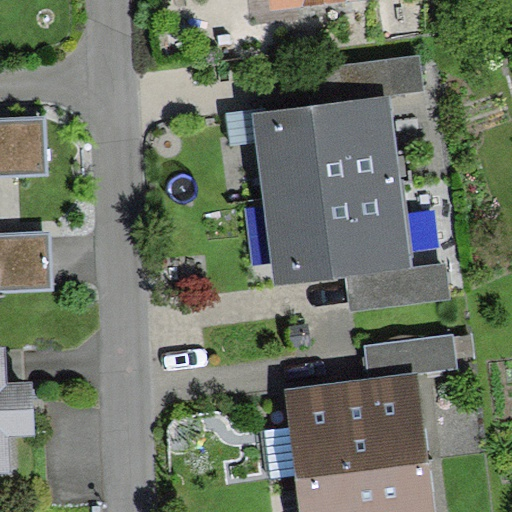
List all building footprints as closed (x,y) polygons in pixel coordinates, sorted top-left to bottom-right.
[(377,108),(267,122),(276,197),(386,183),(377,108)] [(0,122),(0,172),(42,171),(40,121),(0,122)] [(410,255),(401,181),(386,183),(276,197),(286,272),(330,266),(410,255)] [(0,237),(0,287),(48,286),(45,236),(0,237)] [(0,468),(7,468),(5,432),(30,431),(28,383),(3,384),(1,348),(0,348),(0,468)] [(406,387),(297,401),(307,475),(416,461),(406,387)] [(311,511),(422,511),(416,461),(307,475),(311,511)]
